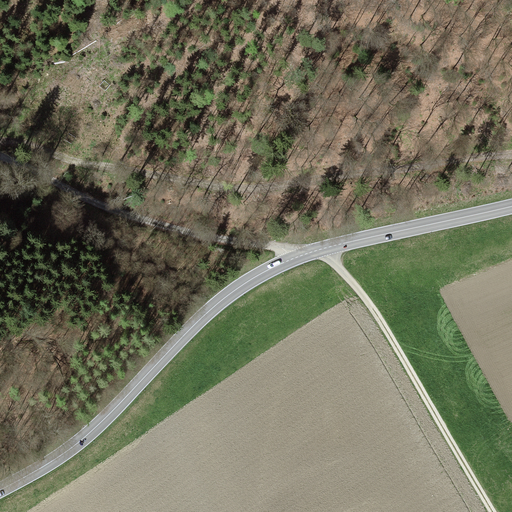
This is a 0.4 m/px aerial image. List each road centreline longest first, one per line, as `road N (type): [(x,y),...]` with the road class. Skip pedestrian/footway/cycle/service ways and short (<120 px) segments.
road 1 (track): [(0,147),(21,144),(235,193),(511,158)]
road 2 (secondary): [(0,490),(84,437),(212,307),(291,259)]
road 3 (track): [(492,511),(383,324),(321,248)]
road 4 (unclassified): [(291,259),(280,247),(122,213),(0,163)]
road 5 (secondary): [(291,259),(511,205)]
